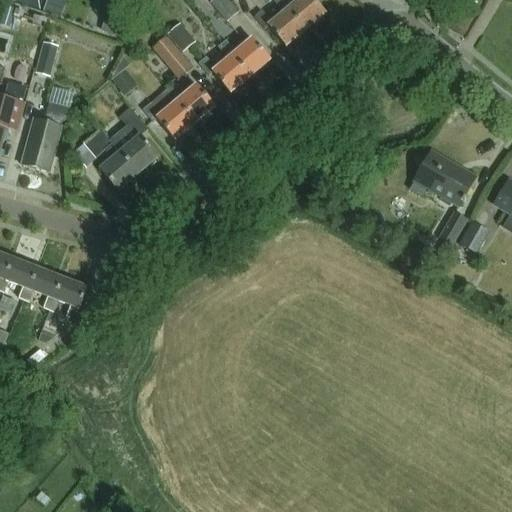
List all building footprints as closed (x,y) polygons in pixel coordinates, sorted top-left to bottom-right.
[(14,0),(13,2),(39,12),(43,0),(14,0)] [(61,14),(64,0),(48,0),(46,11),(61,14)] [(223,0),(216,0),(209,5),(225,26),(237,17),(223,0)] [(288,13),(305,34),(326,18),(311,0),(303,0),(292,9),(284,0),(279,0),(274,4),(284,16),(288,13)] [(285,51),(305,34),(288,13),(284,16),(272,26),(263,14),(255,20),(265,32),(268,29),(285,51)] [(178,28),(165,39),(180,57),(193,46),(178,28)] [(190,71),(164,40),(149,52),(175,84),(190,71)] [(227,43),(219,50),(228,63),(232,59),(250,80),(270,64),(253,42),(237,55),(227,43)] [(51,81),(59,51),(45,47),(37,77),(51,81)] [(207,60),(200,67),(209,79),(212,76),(229,97),(250,80),(232,59),(228,63),(217,72),(207,60)] [(124,101),(136,91),(124,77),(112,86),(124,101)] [(172,89),(163,97),(173,109),(177,106),(194,127),(215,110),(197,89),(182,101),(172,89)] [(0,152),(6,130),(18,133),(25,107),(0,99),(0,152)] [(67,121),(70,111),(49,106),(44,126),(33,123),(21,169),(50,176),(62,129),(59,129),(67,121)] [(152,107),(144,113),(154,126),(157,123),(174,143),(194,127),(177,106),(173,109),(162,118),(152,107)] [(102,135),(138,177),(158,161),(141,140),(148,133),(130,112),(119,121),(127,130),(110,144),(102,135)] [(118,194),(138,177),(102,135),(85,149),(96,161),(112,148),(119,157),(100,173),(118,194)] [(462,201),(474,181),(429,155),(412,185),(457,211),(460,205),(462,207),(464,202),(462,201)] [(511,218),(511,188),(506,184),(493,206),(511,218)] [(438,241),(451,248),(466,223),(453,215),(438,241)] [(486,232),(471,224),(459,246),(474,254),(486,232)] [(0,256),(0,294),(3,296),(8,284),(4,283),(13,262),(0,256)] [(4,283),(8,284),(24,291),(19,303),(28,306),(33,294),(30,293),(38,272),(13,262),(4,283)] [(30,293),(33,294),(49,301),(44,313),(53,316),(58,305),(54,303),(63,281),(38,272),(30,293)] [(54,303),(58,305),(71,310),(66,322),(75,325),(88,291),(63,281),(54,303)]
